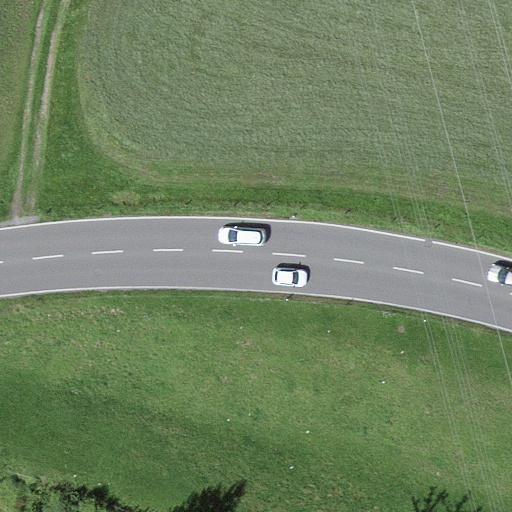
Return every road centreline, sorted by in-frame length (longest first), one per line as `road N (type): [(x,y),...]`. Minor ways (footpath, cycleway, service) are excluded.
road 1 (secondary): [(511,297),(457,279),(262,254),(0,261)]
road 2 (track): [(52,0),(21,257)]
